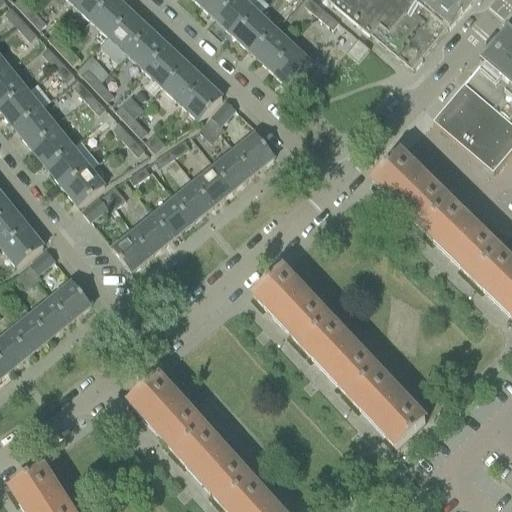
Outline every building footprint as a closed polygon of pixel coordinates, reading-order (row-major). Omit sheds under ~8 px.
[(62,0),(72,9),(80,0),(62,0)] [(111,0),(80,0),(72,9),(90,26),(113,1),(111,0)] [(188,0),(201,11),(210,0),(188,0)] [(210,0),(201,11),(216,26),(239,1),(237,0),(210,0)] [(323,0),(323,1),(370,40),(380,27),(390,36),(419,0),(323,0)] [(380,27),(370,40),(409,74),(412,76),(422,65),(422,64),(447,34),(449,32),(449,33),(475,2),(472,0),(419,0),(390,36),(380,27)] [(20,1),(13,7),(26,22),(33,15),(20,1)] [(113,1),(90,26),(108,43),(131,18),(113,1)] [(216,26),(232,40),(243,28),(248,33),(260,21),(239,1),(216,26)] [(310,3),(304,10),(304,11),(317,22),(320,19),(324,15),(311,4),(310,3)] [(10,13),(4,19),(15,31),(22,25),(10,13)] [(33,15),(26,22),(39,35),(45,28),(33,15)] [(320,19),(317,22),(332,34),(338,27),(324,15),(320,19)] [(131,18),(108,43),(126,59),(148,35),(131,18)] [(232,40),(253,60),(275,35),(260,21),(248,33),(243,28),(232,40)] [(22,25),(15,31),(29,47),(36,40),(22,25)] [(148,35),(126,59),(144,76),(167,51),(148,35)] [(253,60),(274,79),(285,67),(279,62),(291,50),(275,35),(253,60)] [(54,37),(47,44),(60,58),(67,51),(54,37)] [(492,114),(511,90),(511,40),(508,37),(463,89),(492,114)] [(358,67),(369,54),(357,44),(346,57),(358,67)] [(285,67),(274,79),(289,94),(312,70),(291,50),(279,62),(285,67)] [(67,51),(60,58),(72,71),(79,65),(67,51)] [(167,51),(144,76),(162,93),(185,69),(167,51)] [(47,53),(41,59),(56,75),(63,69),(47,53)] [(0,82),(9,75),(0,63),(0,82)] [(63,69),(56,75),(67,87),(74,80),(63,69)] [(185,69),(162,93),(180,109),(203,85),(185,69)] [(87,73),(81,79),(94,94),(100,87),(87,73)] [(9,75),(0,82),(0,109),(9,102),(14,108),(28,98),(9,75)] [(203,85),(180,109),(199,127),(221,102),(203,85)] [(80,87),(73,93),(86,107),(92,101),(80,87)] [(100,87),(94,94),(106,107),(113,101),(100,87)] [(511,90),(492,114),(463,89),(432,125),(491,176),(511,152),(511,90)] [(9,102),(0,109),(0,116),(15,135),(41,114),(28,98),(14,108),(9,102)] [(92,101),(86,107),(99,120),(105,114),(92,101)] [(130,101),(114,116),(128,130),(134,123),(137,120),(143,114),(142,114),(142,113),(130,101)] [(235,115),(226,107),(211,123),(219,131),(235,115)] [(41,114),(15,135),(33,157),(46,147),(40,140),(53,129),(41,114)] [(134,123),(128,130),(140,144),(141,143),(147,137),(134,123)] [(211,123),(198,137),(211,148),(223,135),(219,131),(211,123)] [(118,128),(111,134),(125,149),(132,143),(118,128)] [(46,147),(33,157),(47,174),(72,153),(53,129),(40,140),(46,147)] [(95,133),(87,140),(90,144),(98,137),(95,133)] [(154,138),(144,147),(154,158),(164,149),(154,138)] [(255,139),(234,156),(253,180),(274,163),(255,139)] [(132,143),(125,149),(137,162),(144,155),(132,143)] [(183,145),(167,156),(173,163),(189,152),(183,145)] [(72,153),(47,174),(60,190),(72,180),(78,187),(91,176),(72,153)] [(154,165),(153,166),(158,174),(159,173),(173,163),(167,156),(154,165)] [(234,156),(214,172),(233,196),(253,180),(234,156)] [(371,186),(421,235),(448,207),(398,159),(371,186)] [(145,172),(129,182),(134,189),(145,181),(147,181),(150,179),(145,172)] [(214,172),(193,189),(212,212),(233,196),(214,172)] [(72,180),(60,190),(78,213),(104,192),(91,176),(78,187),(72,180)] [(193,189),(173,205),(192,228),(212,212),(193,189)] [(107,197),(103,200),(115,214),(118,212),(126,206),(114,191),(107,197)] [(0,198),(0,223),(12,214),(0,198)] [(100,203),(82,217),(89,227),(107,212),(100,203)] [(173,205),(153,221),(172,245),(192,228),(173,205)] [(421,235),(472,284),(498,256),(448,207),(421,235)] [(12,214),(0,223),(0,252),(1,253),(27,232),(12,214)] [(153,221),(133,237),(152,261),(172,245),(153,221)] [(27,232),(1,253),(16,273),(43,252),(27,232)] [(152,261),(133,237),(112,254),(131,277),(152,261)] [(46,256),(30,270),(37,279),(54,266),(53,265),(46,256)] [(511,269),(498,256),(472,284),(511,322),(511,269)] [(30,270),(26,273),(37,286),(41,283),(37,279),(30,270)] [(26,273),(15,282),(26,295),(37,286),(26,273)] [(252,300),(300,352),(328,325),(281,274),(252,300)] [(71,286),(50,303),(69,327),(90,309),(71,286)] [(50,303),(29,320),(49,343),(69,327),(50,303)] [(29,320),(9,336),(28,360),(49,343),(29,320)] [(300,352),(348,403),(376,376),(328,325),(300,352)] [(9,336),(0,343),(0,365),(8,376),(28,360),(9,336)] [(0,365),(0,382),(8,376),(0,365)] [(376,376),(348,403),(396,455),(425,428),(376,376)] [(129,407),(175,459),(204,433),(157,381),(129,407)] [(175,459),(222,511),(250,485),(204,433),(175,459)] [(10,494),(21,511),(67,511),(43,473),(10,494)] [(274,511),(250,485),(222,511),(274,511)]
